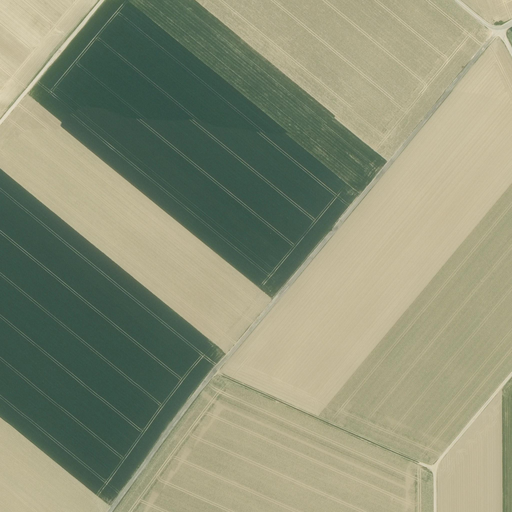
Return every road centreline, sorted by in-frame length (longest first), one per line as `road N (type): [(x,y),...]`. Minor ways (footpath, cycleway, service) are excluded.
road 1 (track): [(498,29),(210,375),(110,511)]
road 2 (track): [(434,470),(210,375)]
road 3 (unclassified): [(511,373),(434,470),(435,511)]
road 4 (track): [(106,0),(0,125)]
